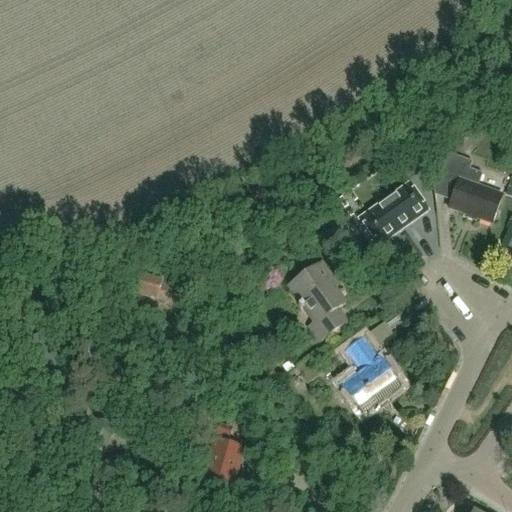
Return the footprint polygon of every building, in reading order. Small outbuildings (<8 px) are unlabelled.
[(492,226),(502,198),(477,189),(481,176),(469,172),(471,164),(453,157),(446,178),(459,183),(448,210),(492,226)] [(425,211),(408,188),(359,222),(378,249),(390,241),(427,214),(425,211)] [(319,344),(348,324),(338,311),(346,306),(330,284),(333,281),(323,266),(289,290),(301,307),(299,308),(302,312),(307,309),(318,325),(309,331),(319,344)] [(160,292),(172,295),(176,283),(163,279),(163,282),(132,273),(126,293),(127,293),(126,297),(134,299),(136,295),(157,301),(160,292)] [(47,333),(27,343),(20,346),(38,382),(65,368),(47,333)] [(362,417),(400,389),(380,363),(379,364),(363,342),(347,354),(363,376),(343,391),(362,417)] [(287,375),(294,370),(290,363),(282,368),(287,375)] [(84,453),(103,460),(115,429),(96,422),(84,453)] [(226,475),(235,478),(243,451),(215,443),(205,481),(223,486),(226,475)]
